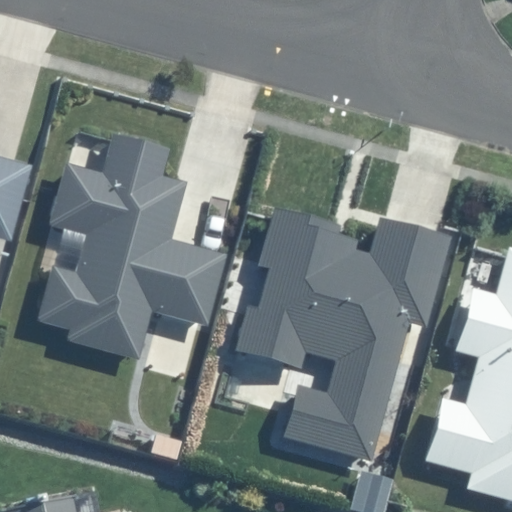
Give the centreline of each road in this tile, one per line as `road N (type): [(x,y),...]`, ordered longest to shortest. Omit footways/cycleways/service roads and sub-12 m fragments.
road 1 (residential): [(117,0),(392,75)]
road 2 (residential): [(392,75),(511,106)]
